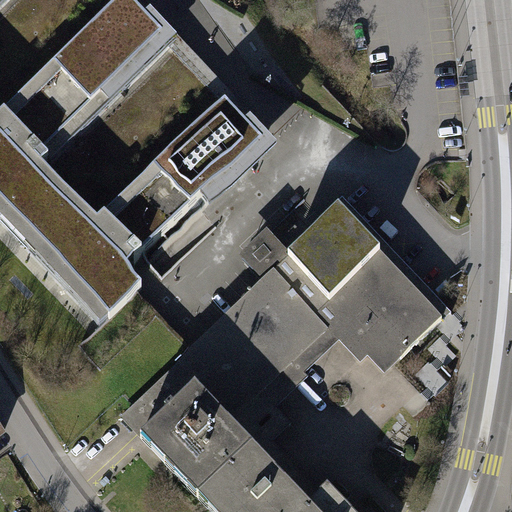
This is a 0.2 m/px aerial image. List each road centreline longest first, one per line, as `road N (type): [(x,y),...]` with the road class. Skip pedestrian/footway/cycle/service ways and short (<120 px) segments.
road 1 (tertiary): [(489,0),(506,165),(504,294),(479,462),(463,511)]
road 2 (unknown): [(438,511),(315,425)]
road 3 (residential): [(0,400),(75,511)]
